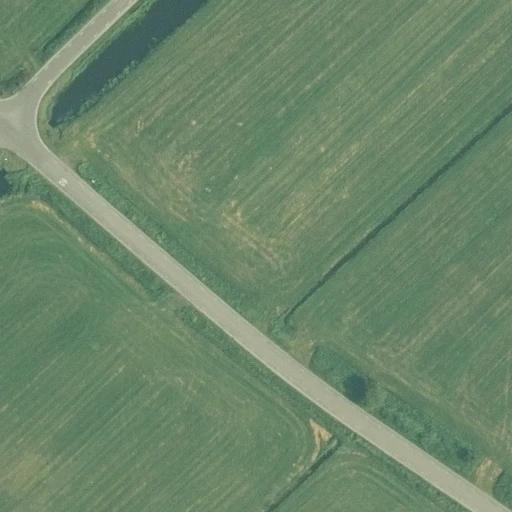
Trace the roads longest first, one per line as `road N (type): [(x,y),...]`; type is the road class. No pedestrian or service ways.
road 1 (unclassified): [(494,511),(326,397),(1,122)]
road 2 (unclassified): [(1,122),(130,0)]
